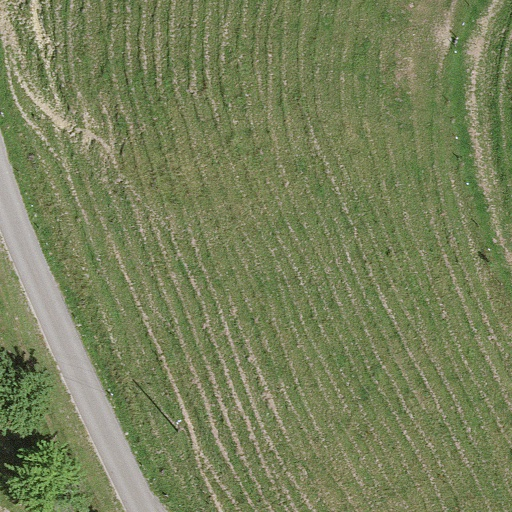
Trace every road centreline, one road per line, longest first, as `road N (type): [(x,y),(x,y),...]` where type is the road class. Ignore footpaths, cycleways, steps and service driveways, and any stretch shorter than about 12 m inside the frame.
road 1 (unclassified): [(0,181),(49,307),(148,511)]
road 2 (track): [(494,0),(474,69),(472,118),(511,261)]
